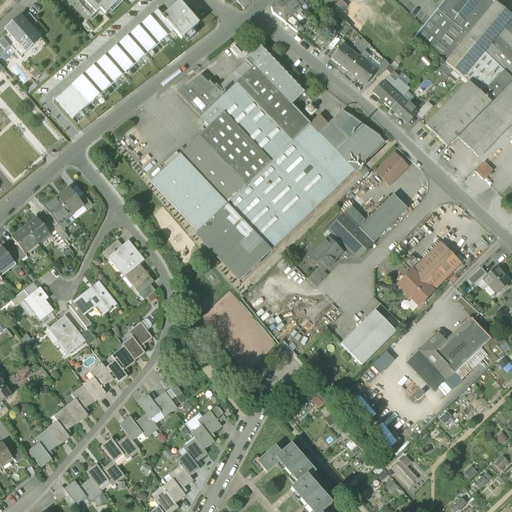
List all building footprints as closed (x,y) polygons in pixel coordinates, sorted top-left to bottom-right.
[(72,0),(91,19),(100,11),(105,16),(109,12),(112,14),(123,3),(119,0),(72,0)] [(234,0),(244,10),(255,0),(234,0)] [(290,17),(296,12),(300,9),(291,0),(280,0),(271,9),(272,14),(297,33),(301,29),(297,25),(290,17)] [(291,0),(300,9),(309,0),(291,0)] [(332,9),(339,16),(347,7),(342,2),(341,0),(332,9)] [(511,22),(509,20),(511,17),(511,16),(495,3),(491,0),(445,0),(436,11),(452,23),(504,72),(511,79),(511,22)] [(179,4),(163,18),(174,31),(181,39),(197,25),(179,4)] [(344,16),(355,25),(362,18),(351,8),(344,16)] [(72,119),(174,31),(163,18),(157,11),(56,100),(72,119)] [(415,37),(430,50),(452,23),(436,11),(415,37)] [(305,18),(300,13),(298,15),(296,12),(290,17),(297,25),(305,18)] [(29,14),(23,19),(31,28),(37,23),(29,14)] [(20,16),(9,26),(12,29),(23,19),(20,16)] [(351,28),(339,16),(332,25),(331,27),(343,37),(351,28)] [(20,59),(25,54),(41,40),(31,28),(23,19),(12,29),(9,26),(4,31),(0,33),(0,42),(4,47),(2,48),(1,49),(5,52),(10,48),(15,53),(20,59)] [(390,22),(386,27),(394,32),(397,27),(390,22)] [(504,72),(452,23),(430,50),(439,58),(467,84),(480,95),(504,72)] [(356,49),(364,40),(362,39),(360,41),(358,39),(353,46),(356,49)] [(356,49),(362,54),(364,52),(369,45),(364,40),(356,49)] [(331,59),(347,72),(359,58),(342,44),(331,59)] [(178,93),(209,127),(223,113),(269,163),(245,186),(226,204),(271,251),(354,172),(318,134),(309,124),(291,106),(304,94),(260,47),(244,61),(251,69),(250,69),(224,94),(222,92),(218,88),(216,85),(214,87),(209,82),(207,84),(200,76),(178,93)] [(0,58),(4,63),(15,53),(10,48),(5,52),(0,56),(0,58)] [(362,54),(359,58),(347,72),(364,86),(375,73),(376,71),(375,71),(375,70),(375,71),(364,62),(369,56),(364,52),(362,54)] [(431,64),(424,57),(421,60),(427,67),(431,64)] [(375,73),(379,77),(390,66),(384,60),(375,71),(376,71),(375,73)] [(385,71),(390,75),(398,66),(394,62),(390,66),(385,71)] [(244,63),(218,88),(222,92),(224,94),(250,69),(244,63)] [(448,77),(453,71),(445,64),(439,70),(447,78),(448,77)] [(461,78),(453,71),(448,77),(456,84),(461,78)] [(511,79),(504,72),(480,95),(489,104),(499,94),(511,80),(511,79)] [(37,81),(40,85),(49,77),(46,73),(37,81)] [(402,73),(398,78),(400,81),(406,86),(411,81),(402,73)] [(389,76),(382,83),(391,91),(395,86),(400,81),(398,78),(397,78),(394,81),(389,76)] [(511,80),(499,94),(511,107),(511,80)] [(395,86),(404,95),(407,92),(410,89),(406,86),(400,81),(395,86)] [(28,90),(31,93),(38,87),(35,83),(28,90)] [(373,93),(390,110),(400,99),(404,95),(395,86),(391,91),(382,83),(373,93)] [(461,133),(489,104),(480,95),(467,84),(440,112),(456,128),(461,133)] [(413,98),(407,92),(404,95),(400,99),(407,105),(408,103),(413,98)] [(478,158),(511,123),(511,107),(499,94),(489,104),(461,133),(456,137),(457,138),(478,158)] [(407,105),(400,99),(390,110),(407,125),(416,115),(416,114),(413,111),(415,110),(408,103),(407,105)] [(304,111),(310,118),(317,111),(310,104),(304,111)] [(416,115),(421,120),(430,110),(425,105),(416,114),(416,115)] [(328,125),(318,134),(354,172),(384,143),(378,136),(342,111),(328,125)] [(435,137),(441,143),(456,128),(440,112),(425,127),(431,133),(430,134),(434,139),(435,137)] [(198,137),(245,186),(269,163),(223,113),(209,127),(198,137)] [(319,115),(309,124),(318,134),(328,125),(319,115)] [(461,133),(456,128),(441,143),(446,148),(457,138),(456,137),(461,133)] [(150,183),(196,232),(226,204),(245,186),(198,137),(150,183)] [(376,173),(388,186),(407,167),(394,154),(376,173)] [(474,173),(483,181),(492,172),(483,163),(474,173)] [(358,172),(363,177),(368,172),(364,167),(358,172)] [(77,199),(82,195),(83,195),(76,186),(71,191),(77,199)] [(69,189),(56,199),(69,215),(82,205),(77,199),(71,191),(69,189)] [(82,205),(86,210),(91,206),(82,195),(77,199),(82,205)] [(350,208),(343,215),(358,230),(373,244),(406,210),(392,196),(365,223),(350,208)] [(57,226),(58,225),(70,216),(69,215),(56,199),(44,209),(52,219),(57,226)] [(239,282),(271,251),(226,204),(196,232),(194,235),(239,282)] [(70,216),(74,221),(87,211),(86,210),(82,205),(69,215),(70,216)] [(373,244),(358,230),(343,215),(328,231),(341,244),(350,253),(357,260),(373,244)] [(74,221),(70,216),(58,225),(62,231),(74,221)] [(37,219),(24,229),(37,245),(49,235),(43,227),(37,219)] [(52,219),(47,223),(57,235),(63,242),(68,238),(62,231),(58,225),(57,226),(52,219)] [(52,239),(57,235),(47,223),(43,227),(49,235),(52,239)] [(24,255),(37,245),(24,229),(11,239),(18,247),(24,255)] [(341,244),(328,231),(323,235),(327,240),(336,249),(341,244)] [(58,246),(63,242),(57,235),(52,239),(58,246)] [(124,277),(126,275),(139,265),(144,260),(128,240),(121,246),(110,255),(120,267),(118,269),(124,277)] [(318,268),(323,272),(341,254),(336,249),(327,240),(309,258),(309,259),(309,262),(312,266),(315,266),(316,265),(318,268)] [(107,258),(110,255),(121,246),(117,241),(103,253),(107,258)] [(411,271),(433,293),(461,265),(455,258),(440,243),(411,271)] [(341,254),(345,258),(350,253),(341,244),(336,249),(341,254)] [(18,247),(13,251),(21,261),(26,258),(24,255),(18,247)] [(2,249),(0,249),(0,277),(8,272),(4,267),(11,262),(12,261),(7,256),(2,249)] [(15,266),(21,261),(13,251),(7,256),(12,261),(11,262),(15,266)] [(459,254),(455,258),(461,265),(465,261),(459,254)] [(4,267),(8,272),(15,266),(11,262),(4,267)] [(154,282),(139,265),(126,275),(134,285),(132,287),(139,295),(150,285),(154,282)] [(488,286),(496,295),(510,283),(496,268),(483,280),(488,286)] [(468,281),(472,286),(473,285),(481,278),(486,274),(481,269),(468,281)] [(411,299),(418,307),(433,293),(411,271),(397,286),(405,293),(404,294),(404,297),(407,300),(410,300),(411,299)] [(307,279),(315,288),(320,284),(311,275),(307,279)] [(483,291),(485,289),(488,286),(483,280),(481,278),(473,285),(477,289),(478,287),(481,290),(482,290),(483,291)] [(33,283),(24,291),(28,297),(38,289),(33,283)] [(73,303),(83,315),(84,314),(97,304),(104,314),(109,310),(110,312),(112,310),(110,309),(116,305),(98,283),(73,303)] [(139,295),(144,301),(145,300),(154,293),(156,291),(150,285),(139,295)] [(493,298),(496,295),(488,286),(485,289),(493,298)] [(36,316),(40,321),(53,311),(45,301),(48,298),(40,288),(38,289),(28,297),(25,300),(26,301),(36,314),(35,315),(36,316)] [(11,301),(17,308),(19,306),(26,301),(25,300),(28,297),(24,291),(15,298),(11,301)] [(154,293),(145,300),(149,304),(157,298),(154,293)] [(30,320),(36,316),(35,315),(36,314),(26,301),(19,306),(30,320)] [(69,307),(86,328),(91,324),(84,314),(83,315),(73,303),(69,307)] [(340,345),(362,366),(396,332),(374,311),(340,345)] [(509,320),(505,316),(499,321),(504,326),(509,320)] [(68,353),(68,354),(84,342),(80,337),(65,317),(49,330),(58,342),(61,340),(70,352),(68,353)] [(469,318),(445,342),(438,334),(419,352),(435,368),(440,373),(447,367),(454,374),(480,350),(486,357),(493,364),(497,360),(498,360),(509,349),(502,341),(500,339),(496,339),(493,339),(491,341),(490,340),(469,318)] [(145,320),(140,324),(146,331),(150,327),(150,325),(147,321),(145,320)] [(152,339),(146,331),(140,324),(140,323),(131,330),(135,335),(122,345),(124,348),(134,361),(144,354),(139,348),(152,339)] [(84,342),(88,346),(91,344),(95,340),(88,331),(80,337),(84,342)] [(98,338),(95,340),(91,344),(95,348),(102,343),(98,338)] [(58,342),(68,353),(70,352),(61,340),(58,342)] [(135,363),(134,361),(124,348),(114,355),(118,359),(105,369),(113,379),(118,386),(128,378),(123,372),(135,363)] [(480,350),(454,374),(461,382),(486,357),(480,350)] [(394,361),(385,352),(372,365),(381,374),(394,361)] [(435,368),(419,352),(407,363),(435,393),(438,390),(444,384),(454,374),(447,367),(440,373),(435,368)] [(101,389),(113,379),(105,369),(101,364),(92,371),(96,376),(83,386),(84,387),(95,401),(95,402),(106,395),(101,389)] [(461,382),(454,374),(444,384),(451,392),(461,382)] [(0,403),(10,396),(1,383),(0,383),(0,403)] [(445,397),(451,392),(444,384),(438,390),(445,397)] [(170,390),(176,398),(182,394),(175,385),(170,390)] [(83,410),(95,401),(84,387),(75,393),(78,398),(65,408),(77,423),(77,424),(88,416),(83,410)] [(169,390),(164,394),(170,402),(175,398),(169,390)] [(425,394),(421,390),(413,397),(417,401),(425,394)] [(137,404),(146,415),(150,420),(163,411),(166,415),(175,408),(170,402),(164,394),(164,393),(152,402),(147,396),(137,404)] [(186,401),(182,394),(176,398),(181,405),(186,401)] [(191,406),(186,401),(181,405),(186,412),(191,406)] [(26,406),(18,405),(17,413),(26,414),(26,406)] [(209,411),(218,423),(224,418),(216,407),(209,411)] [(65,432),(77,423),(65,408),(56,415),(60,420),(47,430),(58,445),(59,446),(70,438),(65,432)] [(327,409),(323,412),(327,416),(325,418),(331,425),(337,420),(327,409)] [(153,425),(166,415),(163,411),(150,420),(153,425)] [(190,433),(194,439),(203,450),(213,442),(209,436),(221,427),(218,423),(209,411),(201,416),(198,412),(183,424),(190,433)] [(119,426),(127,436),(132,442),(145,432),(148,437),(157,430),(153,425),(150,420),(146,415),(134,424),(129,418),(119,426)] [(384,425),(380,428),(388,437),(386,439),(392,446),(398,440),(384,425)] [(47,454),(58,445),(47,430),(47,429),(38,436),(42,441),(29,451),(41,467),(52,460),(47,454)] [(497,437),(502,444),(508,439),(504,433),(497,437)] [(101,447),(112,462),(113,463),(126,453),(130,459),(139,452),(132,442),(127,436),(116,445),(111,439),(101,447)] [(205,454),(203,450),(194,439),(185,445),(186,446),(189,450),(176,460),(180,465),(188,477),(199,469),(194,462),(205,454)] [(2,444),(0,444),(0,465),(0,466),(7,462),(8,463),(12,461),(13,460),(9,455),(2,444)] [(324,511),(332,505),(309,479),(316,473),(291,445),(281,454),(275,447),(257,463),(266,474),(279,463),(297,484),(290,490),(309,511),(324,511)] [(173,456),(176,460),(189,450),(186,446),(173,456)] [(12,461),(15,465),(25,458),(18,448),(9,455),(13,460),(12,461)] [(166,460),(173,456),(168,449),(162,453),(166,460)] [(503,456),(495,464),(501,469),(509,462),(503,456)] [(408,488),(417,480),(406,468),(411,464),(405,457),(400,462),(391,470),(408,488)] [(86,473),(90,479),(98,489),(111,479),(115,484),(124,477),(113,463),(112,462),(100,471),(96,465),(86,473)] [(149,475),(152,469),(144,464),(140,470),(149,475)] [(191,480),(188,477),(180,465),(171,472),(171,473),(174,477),(166,483),(161,487),(162,488),(166,493),(174,504),(184,496),(179,490),(191,480)] [(463,472),(470,479),(477,473),(471,465),(463,472)] [(174,477),(171,473),(163,479),(166,483),(174,477)] [(480,489),(491,479),(486,473),(475,484),(480,489)] [(102,494),(98,489),(90,479),(79,488),(74,482),(64,490),(69,496),(76,505),(76,506),(89,496),(93,501),(102,494)] [(62,487),(52,494),(28,511),(47,511),(59,503),(64,500),(69,496),(64,490),(62,487)] [(166,493),(162,488),(151,496),(155,502),(153,503),(157,507),(161,504),(157,499),(166,493)] [(147,496),(138,492),(136,499),(144,502),(147,496)] [(172,511),(177,508),(174,504),(166,493),(157,499),(161,504),(157,507),(150,511),(172,511)] [(70,509),(76,505),(69,496),(64,500),(70,509)] [(103,498),(94,501),(96,508),(106,505),(103,498)]
